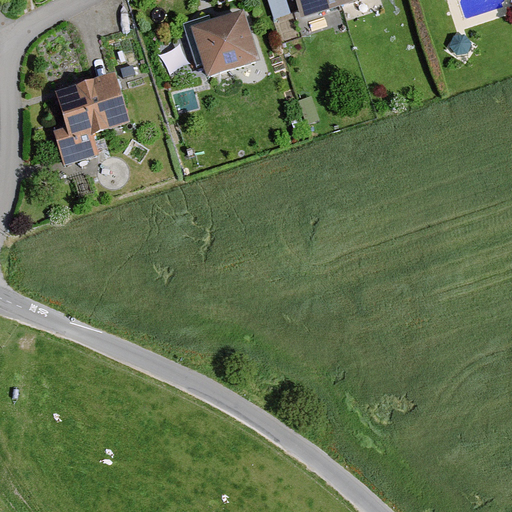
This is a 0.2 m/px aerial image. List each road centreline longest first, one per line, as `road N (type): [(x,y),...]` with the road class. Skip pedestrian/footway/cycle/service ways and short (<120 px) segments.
road 1 (unclassified): [(0,299),(226,401),(282,435),(374,511)]
road 2 (residential): [(0,39),(12,114),(0,212)]
